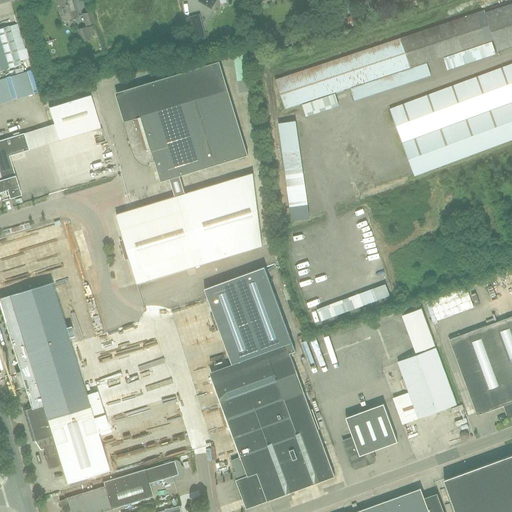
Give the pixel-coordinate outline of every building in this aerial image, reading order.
[(55,0),(62,21),(78,16),(73,0),(55,0)] [(511,3),(485,12),(494,40),(498,51),(511,46),(511,3)] [(494,40),(485,12),(484,10),(401,38),(275,80),(285,110),(411,68),(494,40)] [(85,25),(94,23),(91,11),(82,14),(85,25)] [(346,16),(347,19),(342,20),(344,26),(349,24),(350,27),(357,25),(354,14),(346,16)] [(205,38),(199,15),(190,17),(196,40),(205,38)] [(9,26),(0,28),(0,70),(9,68),(21,64),(9,26)] [(92,26),(87,28),(86,27),(77,29),(80,42),(90,40),(89,37),(94,36),(92,26)] [(239,52),(240,78),(248,78),(247,52),(239,52)] [(155,160),(161,181),(219,164),(247,155),(219,61),(133,87),(141,116),(124,121),(133,153),(136,157),(139,161),(144,164),(149,165),(149,162),(155,160)] [(402,143),(511,102),(511,63),(389,108),(402,143)] [(35,69),(0,78),(0,103),(41,93),(35,69)] [(49,107),(54,124),(59,140),(100,128),(90,95),(49,107)] [(511,140),(511,102),(402,143),(415,176),(511,140)] [(337,116),(360,197),(373,194),(349,113),(337,116)] [(283,121),(289,187),(307,185),(301,119),(283,121)] [(9,156),(27,150),(22,134),(0,140),(0,200),(21,194),(9,156)] [(263,245),(253,173),(184,194),(181,187),(153,196),(155,203),(116,214),(124,239),(120,241),(126,259),(129,258),(137,283),(263,245)] [(339,207),(351,203),(344,175),(331,179),(339,207)] [(65,275),(90,268),(81,236),(32,250),(29,241),(19,244),(18,240),(0,244),(0,276),(3,286),(63,269),(65,275)] [(292,342),(265,267),(204,289),(232,364),(292,342)] [(86,395),(65,327),(51,282),(0,297),(0,304),(12,343),(16,356),(20,371),(17,372),(22,388),(25,387),(32,408),(41,405),(50,436),(34,440),(40,450),(44,449),(50,467),(59,464),(64,482),(106,469),(91,419),(105,415),(97,391),(86,395)] [(436,320),(459,314),(454,294),(431,300),(436,320)] [(461,311),(462,317),(481,312),(479,306),(461,311)] [(511,316),(449,339),(477,415),(505,405),(509,416),(511,414),(511,316)] [(457,404),(436,348),(398,362),(419,418),(457,404)] [(335,476),(290,352),(213,381),(241,457),(231,460),(238,479),(236,480),(246,509),(335,476)] [(412,440),(423,437),(407,390),(396,393),(412,440)] [(372,451),(398,442),(384,404),(346,417),(353,438),(344,441),(353,467),(356,468),(374,462),(375,459),(372,451)] [(455,409),(460,421),(472,416),(467,404),(455,409)] [(421,451),(425,456),(431,449),(427,445),(421,451)] [(511,511),(511,454),(444,480),(455,511),(511,511)] [(153,496),(149,483),(173,476),(174,478),(177,480),(181,479),(183,475),(179,462),(176,460),(145,469),(118,477),(126,505),(153,496)] [(103,482),(104,486),(65,498),(65,499),(60,501),(63,511),(102,511),(126,505),(118,477),(103,482)] [(383,502),(355,511),(429,511),(421,488),(383,502)]
